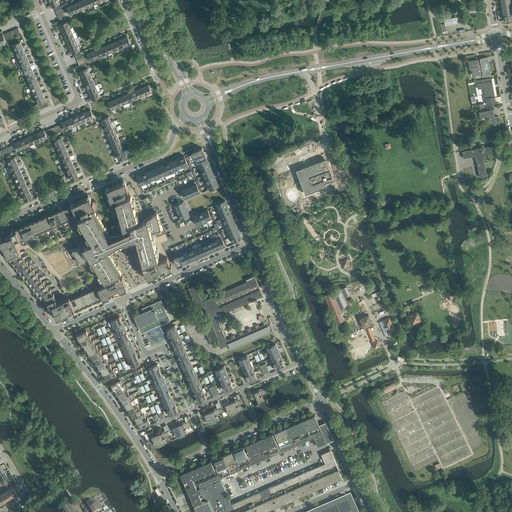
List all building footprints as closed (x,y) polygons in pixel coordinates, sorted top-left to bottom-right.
[(51,0),(50,1),(51,4),(48,6),(49,8),(54,6),(60,3),(58,0),(51,0)] [(73,4),(76,12),(82,10),(78,2),(75,3),(73,0),(72,0),(71,1),(72,5),(73,4)] [(78,2),(82,10),(87,7),(84,0),(82,0),(80,1),(80,0),(77,0),(78,2)] [(65,3),(68,11),(70,15),(70,14),(76,12),(73,4),(72,5),(69,6),(67,2),(65,3)] [(501,5),(502,10),(511,8),(511,7),(511,5),(511,4),(511,2),(510,2),(511,3),(501,5)] [(502,10),(503,15),(511,13),(511,11),(511,10),(511,9),(511,7),(511,8),(502,10)] [(445,24),(464,22),(463,16),(445,18),(445,24)] [(59,32),(62,30),(70,27),(68,21),(67,21),(66,19),(60,21),(61,24),(60,24),(60,25),(61,28),(58,30),(59,32)] [(61,38),(65,36),(73,33),(70,27),(62,30),(64,34),(60,35),(61,38)] [(64,43),(67,42),(75,38),(73,33),(65,36),(66,40),(63,41),(64,43)] [(120,35),(121,39),(121,38),(125,46),(130,44),(131,44),(127,36),(124,38),(122,34),(120,35)] [(114,37),(116,41),(119,49),(125,46),(121,38),(121,39),(118,40),(116,36),(114,37)] [(66,49),(70,48),(70,47),(77,44),(75,38),(67,42),(69,45),(65,47),(66,49)] [(108,40),(110,44),(110,43),(113,51),(119,49),(116,41),(112,43),(111,39),(108,40)] [(13,45),(15,51),(23,48),(26,47),(25,44),(22,46),(20,42),(21,42),(20,41),(13,45)] [(102,42),(104,46),(108,54),(113,51),(110,43),(110,44),(106,45),(105,41),(102,42)] [(70,47),(70,48),(71,51),(68,53),(69,55),(74,52),(80,50),(77,44),(70,47)] [(97,45),(98,49),(98,48),(102,56),(108,54),(104,46),(101,48),(99,44),(97,45)] [(91,47),(93,51),(96,59),(102,56),(98,48),(98,49),(95,50),(93,46),(91,47)] [(15,51),(18,57),(26,53),(26,54),(29,53),(28,50),(25,52),(23,48),(15,51)] [(93,51),(89,52),(88,49),(85,50),(88,55),(90,61),(91,61),(96,59),(93,51)] [(18,57),(20,63),(28,59),(28,60),(32,58),(31,56),(27,58),(26,54),(26,53),(18,57)] [(472,71),(472,73),(472,72),(473,74),(478,73),(479,77),(491,75),(488,57),(480,58),(480,61),(478,61),(478,59),(468,61),(470,68),(471,68),(472,71)] [(20,70),(23,68),(31,65),(31,66),(34,64),(33,62),(30,63),(28,60),(28,59),(20,63),(18,64),(20,70)] [(23,68),(25,74),(33,71),(33,72),(37,70),(36,68),(32,69),(31,66),(31,65),(23,68)] [(79,79),(83,77),(90,74),(88,68),(87,68),(86,65),(80,68),(82,70),(80,71),(82,75),(78,76),(79,79)] [(25,74),(28,80),(36,77),(39,76),(38,74),(35,75),(33,72),(33,71),(25,74)] [(82,84),(85,83),(93,79),(90,74),(83,77),(84,80),(81,82),(82,84)] [(28,80),(31,86),(38,83),(39,83),(42,82),(41,80),(38,81),(36,77),(28,80)] [(84,90),(88,88),(95,85),(93,79),(85,83),(87,86),(83,88),(84,90)] [(496,103),(495,98),(493,86),(492,81),(477,84),(478,89),(484,88),(487,105),(496,103)] [(141,83),(142,87),(143,87),(146,94),(151,92),(152,92),(148,84),(145,86),(143,82),(141,83)] [(31,86),(33,92),(41,88),(41,89),(44,88),(43,85),(40,87),(39,83),(38,83),(31,86)] [(87,96),(90,94),(98,91),(95,85),(88,88),(89,92),(86,93),(87,96)] [(135,86),(137,89),(140,97),(146,94),(143,87),(142,87),(139,88),(137,85),(135,86)] [(129,88),(131,92),(134,99),(140,97),(137,89),(133,91),(132,87),(129,88)] [(33,92),(36,98),(43,94),(44,95),(47,94),(46,91),(43,93),(41,89),(41,88),(33,92)] [(124,91),(125,94),(129,102),(134,99),(131,92),(127,93),(126,90),(124,91)] [(90,94),(92,98),(88,99),(89,102),(95,99),(100,97),(100,96),(98,91),(90,94)] [(118,93),(119,97),(120,97),(123,104),(129,102),(125,94),(122,96),(120,92),(118,93)] [(41,102),(44,101),(46,100),(46,101),(47,101),(49,99),(48,97),(45,99),(44,95),(43,94),(36,98),(38,103),(38,104),(39,104),(41,102)] [(112,96),(114,99),(117,107),(123,104),(120,97),(119,97),(116,98),(114,95),(112,96)] [(114,99),(110,101),(109,97),(106,98),(109,104),(111,110),(112,109),(117,107),(114,99)] [(83,108),(84,112),(88,120),(93,117),(94,117),(90,109),(90,110),(87,111),(85,107),(83,108)] [(498,116),(495,116),(493,109),(482,111),(481,111),(481,112),(479,112),(480,118),(486,117),(487,120),(488,120),(490,132),(500,130),(499,127),(500,127),(499,125),(499,122),(498,116)] [(77,111),(79,115),(82,122),(88,120),(84,112),(81,114),(79,110),(77,111)] [(71,113),(73,117),(76,125),(82,122),(79,115),(75,116),(74,112),(71,113)] [(65,116),(67,120),(71,127),(76,125),(73,117),(69,119),(68,115),(65,116)] [(102,122),(104,125),(111,122),(109,116),(103,119),(103,118),(97,121),(98,123),(102,122)] [(67,120),(64,121),(62,117),(60,118),(62,124),(65,130),(71,127),(67,120)] [(105,127),(106,131),(114,128),(111,122),(104,125),(100,127),(101,129),(105,127)] [(107,133),(109,136),(109,137),(116,133),(118,132),(116,127),(114,128),(106,131),(102,132),(103,135),(107,133)] [(36,129),(38,132),(41,140),(47,138),(47,137),(50,136),(47,130),(44,131),(44,130),(43,130),(40,131),(38,128),(36,129)] [(30,131),(32,135),(36,142),(41,140),(38,132),(34,134),(33,130),(30,131)] [(25,134),(26,137),(30,145),(36,142),(32,135),(29,136),(27,133),(25,134)] [(110,139),(111,142),(119,139),(116,133),(109,137),(109,136),(105,138),(106,140),(110,139)] [(19,136),(21,140),(24,147),(30,145),(26,137),(23,139),(21,135),(19,136)] [(54,140),(56,146),(64,143),(64,142),(62,139),(66,137),(65,135),(59,137),(59,138),(54,140)] [(21,140),(17,141),(16,138),(13,139),(16,144),(18,150),(19,150),(24,147),(21,140)] [(112,144),(114,148),(121,145),(119,139),(111,142),(107,144),(108,146),(112,144)] [(56,146),(59,152),(66,148),(65,145),(68,143),(67,141),(64,142),(64,143),(56,146)] [(115,150),(116,154),(124,151),(121,145),(114,148),(110,149),(111,152),(115,150)] [(495,152),(494,145),(462,151),(464,158),(474,156),(477,164),(480,177),(487,176),(484,162),(485,154),(495,152)] [(59,152),(61,157),(69,154),(67,150),(71,149),(70,146),(66,148),(59,152)] [(201,149),(191,153),(194,158),(195,157),(204,153),(201,149)] [(127,158),(126,156),(124,151),(116,154),(112,155),(113,158),(117,156),(119,159),(118,159),(119,160),(123,158),(124,160),(127,158)] [(61,157),(64,163),(71,160),(70,156),(73,155),(72,152),(69,154),(61,157)] [(204,153),(195,157),(197,162),(206,158),(204,153)] [(7,161),(10,166),(17,163),(16,159),(19,158),(18,155),(13,158),(7,160),(7,161)] [(184,156),(179,158),(183,167),(187,165),(184,156)] [(64,163),(66,169),(74,166),(74,165),(72,162),(76,160),(75,158),(71,160),(64,163)] [(179,158),(174,160),(178,169),(183,167),(179,158)] [(206,158),(197,162),(199,166),(199,167),(208,163),(206,158)] [(174,160),(169,163),(173,171),(178,169),(174,160)] [(10,166),(12,172),(20,169),(20,168),(18,165),(22,163),(21,161),(17,163),(10,166)] [(317,163),(296,170),(305,194),(325,187),(325,185),(334,182),(327,164),(327,163),(326,162),(325,162),(317,165),(317,163)] [(169,163),(165,165),(169,173),(173,171),(169,163)] [(208,163),(199,167),(201,171),(210,167),(208,163)] [(66,169),(69,175),(76,171),(75,168),(78,166),(77,164),(74,165),(74,166),(66,169)] [(160,167),(164,175),(169,173),(165,165),(160,167)] [(12,172),(15,178),(22,174),(21,171),(24,169),(23,167),(20,168),(20,169),(12,172)] [(160,167),(155,169),(159,177),(164,175),(160,167)] [(210,167),(201,171),(203,176),(212,172),(210,167)] [(76,171),(69,175),(71,180),(79,177),(77,173),(81,172),(80,169),(76,171)] [(155,169),(151,171),(155,179),(159,177),(155,169)] [(151,171),(146,173),(150,181),(155,179),(151,171)] [(15,178),(17,183),(25,180),(23,176),(27,175),(26,172),(22,174),(15,178)] [(212,172),(203,176),(205,181),(214,177),(212,172)] [(146,173),(141,175),(145,183),(150,181),(146,173)] [(141,175),(136,177),(140,186),(145,183),(141,175)] [(214,177),(205,181),(207,185),(216,181),(214,177)] [(17,183),(20,189),(27,186),(26,182),(29,181),(28,178),(25,180),(17,183)] [(207,185),(205,186),(207,191),(218,186),(216,181),(207,185)] [(44,217),(44,218),(39,218),(40,219),(34,220),(35,222),(30,222),(30,224),(25,224),(26,226),(20,226),(21,228),(20,228),(16,228),(16,230),(13,231),(14,232),(14,233),(12,234),(11,233),(5,236),(1,238),(2,239),(2,238),(2,240),(1,240),(1,241),(3,245),(2,245),(6,251),(7,251),(8,253),(7,253),(8,257),(9,257),(11,261),(13,261),(15,265),(16,265),(18,270),(19,269),(21,274),(23,273),(25,278),(26,277),(28,282),(30,281),(32,286),(33,285),(35,290),(36,290),(38,294),(40,294),(42,298),(43,298),(45,302),(48,301),(49,304),(51,303),(52,305),(51,306),(51,307),(51,306),(54,312),(55,312),(56,316),(57,315),(58,315),(59,316),(63,314),(63,315),(69,312),(69,310),(71,309),(72,311),(75,309),(75,310),(79,307),(80,308),(84,305),(85,306),(89,303),(89,304),(93,301),(94,302),(98,299),(99,300),(103,297),(103,298),(110,295),(113,294),(112,292),(114,291),(115,293),(122,290),(121,290),(125,288),(124,287),(126,286),(125,282),(123,275),(122,276),(121,274),(122,273),(107,250),(113,246),(114,245),(117,243),(119,248),(135,247),(135,246),(137,246),(142,265),(143,264),(144,266),(143,267),(146,273),(148,277),(148,276),(150,276),(150,277),(151,277),(152,277),(154,276),(155,276),(161,273),(160,271),(162,270),(163,272),(166,271),(172,268),(167,256),(160,256),(158,257),(151,231),(161,228),(157,211),(157,212),(148,217),(141,220),(141,219),(138,220),(133,202),(136,201),(129,185),(127,185),(126,182),(124,183),(123,182),(120,183),(119,184),(113,186),(109,188),(110,189),(108,190),(110,194),(108,194),(111,201),(122,196),(123,198),(114,202),(123,232),(109,234),(94,210),(86,214),(85,212),(96,207),(93,201),(92,202),(90,198),(88,198),(88,197),(84,199),(84,198),(78,202),(77,202),(74,203),(74,205),(72,206),(74,209),(70,210),(68,207),(62,208),(63,208),(63,209),(58,210),(58,211),(53,212),(54,213),(48,214),(49,215),(44,216),(44,217)] [(195,183),(191,185),(194,194),(199,192),(195,183)] [(20,189),(22,195),(30,191),(28,188),(32,186),(31,184),(27,186),(20,189)] [(191,185),(186,187),(190,196),(194,194),(191,185)] [(186,187),(181,190),(185,198),(190,196),(186,187)] [(30,191),(22,195),(25,200),(24,200),(25,201),(32,197),(31,194),(34,192),(33,190),(30,191)] [(183,201),(173,206),(175,211),(176,210),(185,206),(183,201)] [(225,201),(216,205),(218,210),(227,206),(225,201)] [(178,215),(187,211),(185,206),(176,210),(178,215)] [(218,210),(220,214),(229,210),(227,206),(218,210)] [(220,214),(222,219),(231,215),(229,210),(220,214)] [(179,220),(189,216),(187,211),(178,215),(177,215),(179,220)] [(211,220),(207,211),(203,213),(206,222),(211,220)] [(206,222),(203,213),(198,215),(202,224),(206,222)] [(202,224),(198,215),(193,217),(198,227),(202,225),(202,224)] [(222,219),(224,224),(233,220),(231,215),(222,219)] [(226,228),(235,224),(233,220),(224,224),(226,228)] [(228,233),(237,229),(235,224),(226,228),(228,233)] [(230,238),(239,234),(237,229),(228,233),(230,238)] [(231,243),(241,239),(239,234),(230,238),(229,238),(231,243)] [(221,239),(216,241),(220,249),(225,247),(221,239)] [(216,241),(212,243),(216,251),(220,249),(216,241)] [(212,243),(207,245),(211,253),(216,251),(212,243)] [(207,245),(203,247),(206,255),(211,253),(207,245)] [(203,247),(198,249),(202,257),(206,255),(203,247)] [(198,249),(193,251),(197,260),(202,257),(198,249)] [(193,251),(189,253),(192,262),(197,260),(193,251)] [(189,253),(184,255),(188,264),(192,262),(189,253)] [(178,255),(173,257),(178,268),(183,266),(179,257),(178,255)] [(184,255),(179,257),(183,266),(188,264),(184,255)] [(340,261),(341,264),(342,264),(343,265),(342,266),(343,269),(350,266),(349,263),(348,263),(347,262),(348,261),(347,258),(340,261)] [(218,319),(215,312),(215,311),(220,309),(222,314),(223,314),(222,313),(230,310),(231,310),(238,306),(239,307),(239,306),(246,303),(247,303),(254,299),(255,300),(255,299),(263,296),(258,284),(254,276),(246,279),(247,282),(215,296),(204,300),(202,295),(205,294),(203,291),(201,292),(198,287),(201,286),(200,283),(188,288),(188,289),(189,288),(192,296),(191,296),(192,297),(192,296),(196,304),(195,304),(195,305),(202,302),(204,306),(203,306),(210,323),(203,326),(207,334),(206,334),(207,334),(210,342),(218,339),(221,347),(228,344),(231,350),(239,346),(239,347),(239,346),(247,343),(255,339),(255,340),(255,339),(263,336),(271,332),(271,333),(266,321),(263,322),(264,325),(259,327),(258,324),(255,325),(256,328),(251,330),(250,328),(247,329),(248,332),(243,334),(242,331),(239,332),(240,335),(235,338),(234,335),(231,336),(232,339),(227,341),(221,327),(218,320),(218,319)] [(341,289),(324,296),(336,323),(345,320),(343,316),(336,300),(344,297),(341,289)] [(454,296),(451,289),(445,292),(448,299),(454,296)] [(139,314),(135,316),(135,315),(134,316),(139,327),(139,326),(144,325),(144,324),(148,322),(148,323),(149,323),(149,322),(153,320),(153,321),(153,320),(158,318),(158,319),(158,318),(167,314),(161,300),(142,308),(144,312),(139,314)] [(408,315),(412,325),(418,322),(419,324),(422,322),(417,311),(408,315)] [(360,325),(362,324),(363,326),(365,326),(372,323),(368,315),(360,318),(361,321),(358,322),(360,325)] [(111,326),(113,325),(122,321),(120,316),(118,317),(117,316),(114,317),(115,318),(109,321),(111,326)] [(389,335),(391,334),(392,336),(397,334),(396,331),(395,332),(391,321),(394,320),(393,318),(390,319),(389,318),(383,321),(389,335)] [(113,325),(116,330),(124,327),(122,321),(113,325)] [(166,329),(168,334),(177,330),(175,325),(166,329)] [(114,331),(116,337),(127,332),(124,327),(116,330),(114,331)] [(366,329),(372,342),(375,341),(369,327),(366,328),(366,329)] [(168,334),(171,339),(179,336),(177,330),(168,334)] [(79,340),(90,335),(89,336),(86,331),(77,334),(75,335),(77,338),(78,337),(79,340)] [(118,342),(120,341),(129,337),(127,332),(116,337),(118,342)] [(82,345),(93,340),(92,340),(90,335),(79,340),(80,343),(80,342),(81,342),(82,345)] [(173,344),(173,345),(182,341),(179,336),(171,339),(171,340),(173,344)] [(120,341),(123,346),(131,342),(129,337),(120,341)] [(86,349),(86,350),(97,345),(96,345),(95,345),(93,340),(82,345),(83,347),(84,347),(85,347),(86,349)] [(173,345),(175,350),(184,346),(182,341),(173,345)] [(123,346),(125,351),(134,348),(131,342),(123,346)] [(267,347),(269,353),(278,349),(275,343),(267,347)] [(89,354),(89,355),(100,350),(99,350),(97,345),(86,350),(87,352),(88,351),(89,354)] [(175,350),(177,355),(186,351),(184,346),(175,350)] [(125,351),(127,357),(136,353),(134,348),(125,351)] [(269,353),(271,358),(280,354),(278,349),(269,353)] [(92,359),(103,355),(103,354),(102,355),(100,350),(89,355),(90,357),(91,356),(92,359)] [(177,355),(180,360),(189,357),(186,351),(177,355)] [(127,357),(129,362),(138,358),(136,354),(136,353),(127,357)] [(271,358),(274,363),(282,359),(280,354),(271,358)] [(96,364),(107,359),(105,359),(103,355),(92,359),(94,362),(94,361),(95,361),(96,364)] [(239,359),(241,365),(250,361),(247,356),(239,359)] [(182,365),(182,366),(191,362),(189,357),(180,360),(180,361),(182,365)] [(138,358),(129,362),(132,367),(141,364),(138,358)] [(99,368),(99,369),(110,364),(109,364),(107,359),(96,364),(97,367),(97,366),(98,366),(99,368)] [(282,359),(274,363),(274,364),(276,369),(280,367),(280,368),(283,367),(283,366),(285,365),(282,360),(283,360),(282,359)] [(241,365),(243,370),(252,366),(250,361),(241,365)] [(149,367),(151,373),(160,369),(157,364),(155,365),(153,362),(146,366),(147,368),(149,367)] [(182,366),(184,371),(193,367),(191,362),(182,366)] [(102,373),(103,374),(113,369),(112,369),(110,364),(99,369),(100,371),(101,371),(102,371),(103,373),(102,373)] [(215,370),(217,375),(226,371),(224,366),(215,370)] [(243,370),(246,375),(254,372),(252,366),(243,370)] [(184,371),(187,376),(195,372),(193,367),(184,371)] [(113,369),(103,374),(104,376),(105,375),(106,379),(110,377),(111,379),(117,377),(113,369)] [(151,373),(153,378),(162,374),(160,370),(160,369),(151,373)] [(217,375),(220,380),(229,377),(226,371),(217,375)] [(187,376),(189,381),(198,378),(195,372),(187,376)] [(254,372),(246,375),(246,376),(248,381),(250,380),(250,381),(253,380),(253,379),(256,377),(254,372),(255,372),(254,372)] [(153,378),(155,383),(164,380),(162,374),(153,378)] [(113,389),(124,385),(124,384),(123,385),(120,377),(113,380),(114,382),(112,383),(110,384),(111,387),(112,386),(113,389)] [(220,380),(222,386),(231,382),(229,377),(220,380)] [(191,386),(191,387),(200,383),(198,378),(189,381),(189,382),(191,386)] [(155,383),(158,389),(167,385),(164,380),(155,383)] [(231,382),(222,386),(225,391),(228,389),(229,390),(232,389),(231,388),(233,387),(231,382)] [(191,387),(193,392),(202,388),(200,383),(191,387)] [(383,388),(385,393),(396,388),(394,383),(383,388)] [(116,394),(117,394),(127,389),(126,389),(124,385),(113,389),(114,392),(115,392),(115,391),(116,391),(117,394),(116,394)] [(158,389),(160,394),(169,390),(167,385),(158,389)] [(193,392),(196,397),(205,393),(202,388),(193,392)] [(256,398),(258,403),(262,401),(261,401),(264,400),(262,396),(262,395),(267,393),(265,388),(262,389),(262,388),(256,391),(257,391),(254,392),(250,393),(253,400),(256,398)] [(120,399),(131,394),(130,394),(127,389),(117,394),(118,396),(119,396),(120,398),(120,399)] [(160,394),(162,399),(171,395),(169,391),(169,390),(160,394)] [(205,393),(196,397),(196,398),(196,397),(198,402),(200,402),(201,403),(203,401),(203,400),(207,399),(205,394),(205,393)] [(123,403),(123,404),(134,399),(133,399),(131,394),(120,399),(121,401),(122,401),(123,403)] [(162,399),(165,404),(173,400),(171,395),(162,399)] [(127,408),(138,404),(138,403),(136,404),(134,399),(123,404),(125,406),(126,405),(127,408)] [(230,402),(235,413),(238,412),(238,411),(240,410),(238,406),(239,406),(238,405),(243,403),(241,399),(238,400),(238,399),(233,401),(230,403),(230,402)] [(165,404),(167,409),(176,406),(173,400),(165,404)] [(222,407),(220,408),(222,413),(226,411),(227,411),(229,415),(231,414),(231,415),(235,413),(230,402),(230,403),(227,404),(227,403),(222,406),(222,407)] [(130,413),(141,408),(140,409),(138,404),(127,408),(128,411),(129,410),(130,413)] [(176,406),(167,409),(167,410),(169,415),(173,413),(174,414),(177,413),(176,412),(178,411),(176,406)] [(133,417),(134,418),(144,413),(143,413),(141,408),(130,413),(131,416),(132,415),(131,415),(132,415),(134,417),(133,417)] [(209,412),(214,422),(217,421),(217,420),(219,419),(217,416),(218,415),(217,415),(222,413),(220,408),(217,409),(217,408),(212,410),(212,411),(209,412)] [(214,422),(209,412),(206,413),(206,412),(201,415),(201,416),(199,417),(201,422),(205,420),(206,420),(208,424),(210,423),(210,424),(214,422)] [(137,422),(137,423),(148,418),(147,418),(144,413),(134,418),(135,420),(136,420),(137,422)] [(315,415),(302,421),(309,439),(314,437),(318,447),(327,443),(315,415)] [(148,418),(137,423),(138,425),(139,424),(141,428),(150,423),(148,418)] [(178,425),(182,436),(186,434),(185,434),(187,433),(186,429),(186,428),(191,426),(189,421),(186,422),(186,421),(180,424),(181,424),(178,425)] [(289,427),(286,428),(293,446),(309,439),(302,421),(289,427)] [(170,429),(168,430),(170,435),(174,433),(175,434),(177,438),(179,437),(182,436),(178,425),(175,427),(175,426),(169,428),(170,429)] [(286,428),(273,433),(280,452),(293,446),(286,428)] [(157,434),(161,445),(165,444),(164,443),(167,442),(165,438),(165,437),(170,435),(168,430),(165,432),(165,430),(159,433),(160,433),(157,434)] [(273,433),(263,437),(271,456),(280,452),(273,433)] [(161,445),(157,434),(157,435),(154,436),(154,435),(149,437),(149,439),(146,440),(149,444),(153,442),(154,443),(156,447),(158,446),(161,445)] [(263,437),(254,441),(262,460),(271,456),(263,437)] [(246,447),(244,447),(251,465),(262,460),(254,441),(245,445),(246,447)] [(234,450),(232,451),(240,470),(251,465),(244,447),(243,446),(234,450)] [(325,463),(306,471),(314,490),(342,477),(330,450),(321,454),(325,463)] [(232,451),(223,455),(231,473),(240,470),(232,451)] [(214,459),(214,460),(222,477),(231,473),(223,455),(214,459)] [(180,474),(194,505),(205,500),(201,491),(209,488),(208,485),(221,480),(220,478),(222,477),(214,460),(211,461),(211,460),(180,474)] [(306,471),(297,475),(305,494),(311,491),(314,490),(306,471)] [(297,475),(288,479),(295,498),(299,496),(305,494),(297,475)] [(288,479),(269,487),(277,506),(280,504),(292,499),(295,498),(288,479)] [(13,487),(8,489),(13,496),(17,493),(13,487)] [(269,487),(260,492),(268,510),(274,507),(277,506),(269,487)] [(8,489),(4,492),(9,499),(13,496),(8,489)] [(205,500),(194,505),(196,511),(235,511),(232,504),(231,504),(226,491),(205,500)] [(4,492),(0,495),(4,501),(9,499),(4,492)] [(260,492),(250,496),(257,511),(262,511),(268,510),(260,492)] [(257,511),(250,496),(232,504),(235,511),(257,511)] [(356,511),(351,497),(316,511),(356,511)] [(88,510),(90,509),(100,504),(97,499),(87,504),(89,507),(87,508),(88,510)]
